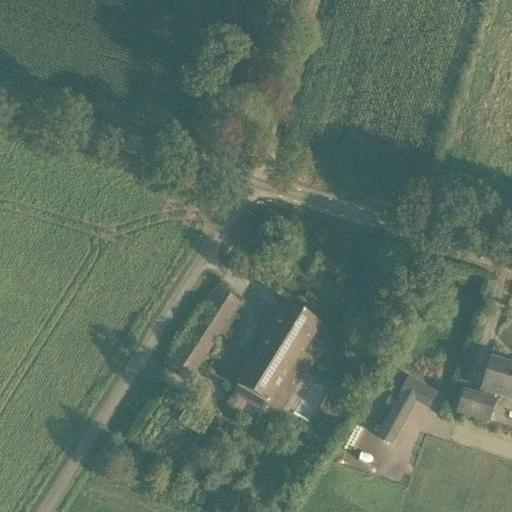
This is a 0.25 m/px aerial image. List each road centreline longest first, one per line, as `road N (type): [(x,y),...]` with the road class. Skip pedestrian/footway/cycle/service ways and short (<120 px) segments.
road 1 (unclassified): [(511,262),(0,106)]
road 2 (track): [(316,0),(267,163),(249,182)]
